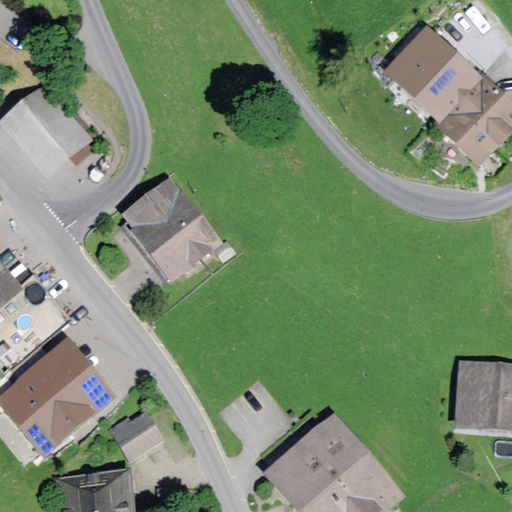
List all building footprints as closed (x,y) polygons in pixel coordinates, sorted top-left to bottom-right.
[(430,35),(393,73),(440,120),(477,81),(430,35)] [(484,162),(511,132),(511,108),(480,77),(477,81),(440,120),(484,162)] [(5,123),(47,173),(77,146),(86,156),(100,144),(73,113),(66,120),(41,92),(5,123)] [(124,227),(168,282),(213,247),(169,192),(124,227)] [(0,280),(0,360),(11,373),(69,326),(33,283),(15,298),(0,280)] [(66,358),(0,412),(0,437),(24,466),(102,402),(66,358)] [(511,367),(458,364),(454,434),(511,437),(511,367)] [(335,418),(265,478),(294,511),(391,511),(406,500),(335,418)] [(131,427),(128,423),(114,433),(132,460),(160,442),(144,419),(131,427)] [(56,511),(132,511),(130,477),(54,483),(56,511)]
